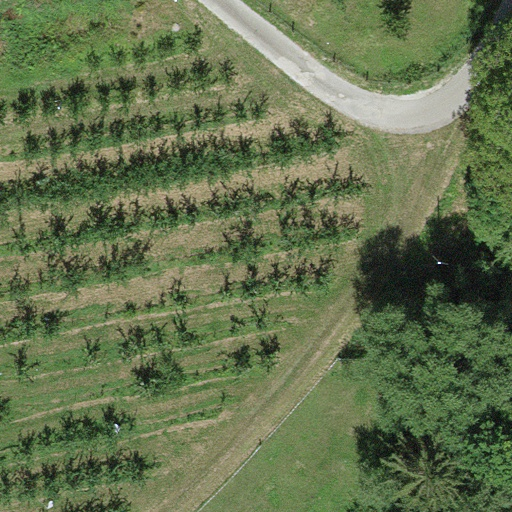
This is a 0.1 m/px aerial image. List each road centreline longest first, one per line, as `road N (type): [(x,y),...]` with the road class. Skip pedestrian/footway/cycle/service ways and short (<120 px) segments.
road 1 (track): [(145,511),(340,291),(417,118)]
road 2 (track): [(504,0),(472,76),(417,118),(317,89),(208,0)]
